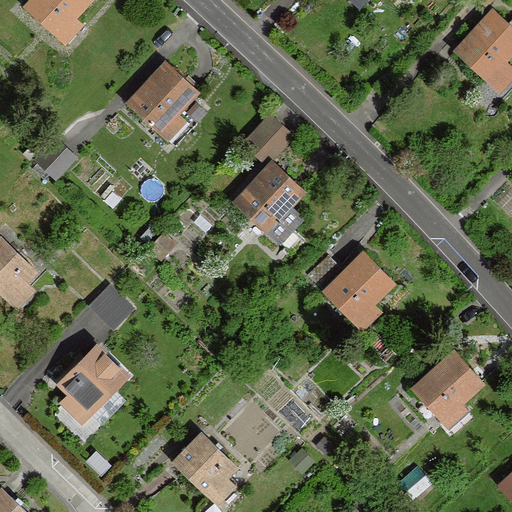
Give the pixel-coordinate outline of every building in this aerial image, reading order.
[(33,0),(27,7),(58,37),(93,0),(33,0)] [(475,31),(456,51),(500,92),(511,78),(511,66),(507,62),(511,56),(511,26),(510,25),(499,15),(480,36),(475,31)] [(148,84),(130,103),(161,133),(179,114),(199,92),(172,67),(152,88),(148,84)] [(247,142),(272,161),(295,130),(270,111),(247,142)] [(190,125),(179,114),(161,133),(173,143),(190,125)] [(51,166),(58,174),(78,156),(71,148),(51,166)] [(254,183),(237,201),(282,243),(305,219),(292,207),(306,192),(279,167),(259,187),(254,183)] [(2,237),(0,239),(0,289),(10,300),(38,271),(2,237)] [(325,291),(345,271),(329,255),(309,274),(325,291)] [(345,271),(325,291),(356,322),(396,284),(369,257),(349,276),(345,271)] [(118,323),(138,306),(116,281),(96,299),(118,323)] [(128,375),(98,346),(63,383),(74,394),(65,402),(84,420),(128,375)] [(435,370),(414,388),(443,420),(485,383),(460,356),(438,375),(435,370)] [(82,423),(94,434),(131,395),(120,385),(82,423)] [(203,432),(175,461),(210,495),(238,467),(203,432)] [(511,474),(502,484),(511,495),(511,474)] [(28,511),(3,487),(0,490),(0,511),(28,511)]
